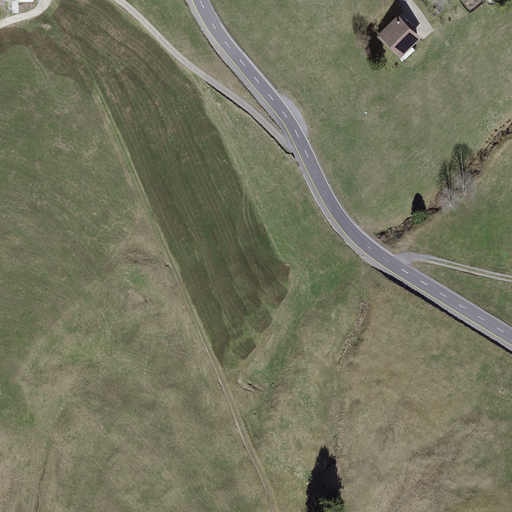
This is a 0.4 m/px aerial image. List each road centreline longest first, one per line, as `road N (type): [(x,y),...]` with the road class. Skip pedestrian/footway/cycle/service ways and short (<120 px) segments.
road 1 (tertiary): [(201,0),(287,118),(349,228),(511,336)]
road 2 (track): [(398,267),(420,256),(511,279)]
